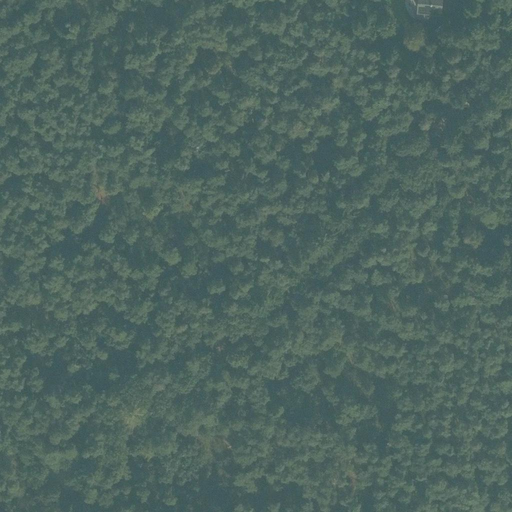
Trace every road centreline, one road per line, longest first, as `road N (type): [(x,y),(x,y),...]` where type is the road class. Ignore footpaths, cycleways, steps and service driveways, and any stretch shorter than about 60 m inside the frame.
road 1 (track): [(511,53),(403,147),(296,280),(157,402),(59,470)]
road 2 (track): [(242,0),(511,252)]
